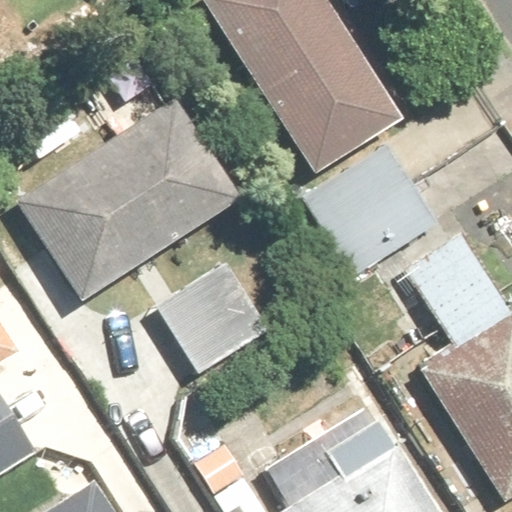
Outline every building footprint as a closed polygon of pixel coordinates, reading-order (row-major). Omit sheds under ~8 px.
[(319,0),(201,0),(307,172),(393,119),(319,0)] [(240,198),(165,92),(14,200),(89,306),(240,198)] [(57,103),(5,130),(24,166),(75,140),(57,103)] [(387,150),(300,205),(350,285),(438,230),(387,150)] [(511,338),(455,245),(407,274),(449,343),(408,368),(493,510),(511,498),(511,338)] [(268,338),(219,260),(147,306),(196,384),(268,338)] [(0,365),(9,359),(0,344),(0,365)] [(0,480),(37,456),(0,397),(0,480)] [(423,511),(362,409),(260,470),(283,509),(278,511),(423,511)] [(98,511),(83,489),(49,511),(98,511)]
